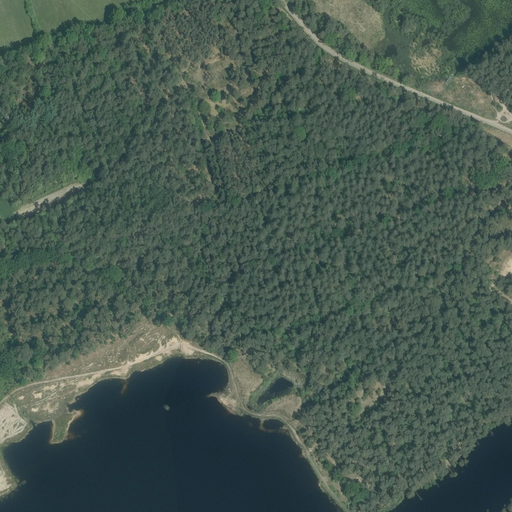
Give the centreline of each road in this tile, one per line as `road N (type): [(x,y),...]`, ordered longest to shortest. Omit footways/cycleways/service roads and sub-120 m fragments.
road 1 (track): [(479,120),(0,279)]
road 2 (track): [(279,0),(315,40),(361,69),(511,130)]
road 3 (track): [(0,64),(191,0)]
